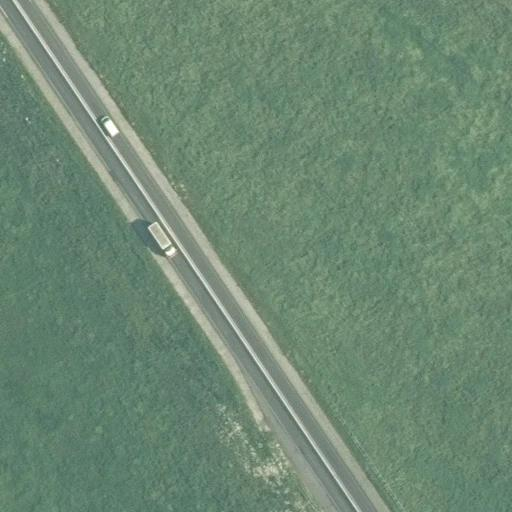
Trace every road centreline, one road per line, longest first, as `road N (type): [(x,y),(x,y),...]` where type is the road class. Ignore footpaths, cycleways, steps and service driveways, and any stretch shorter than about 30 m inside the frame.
road 1 (trunk): [(1,0),(347,511)]
road 2 (trunk): [(369,511),(24,0)]
